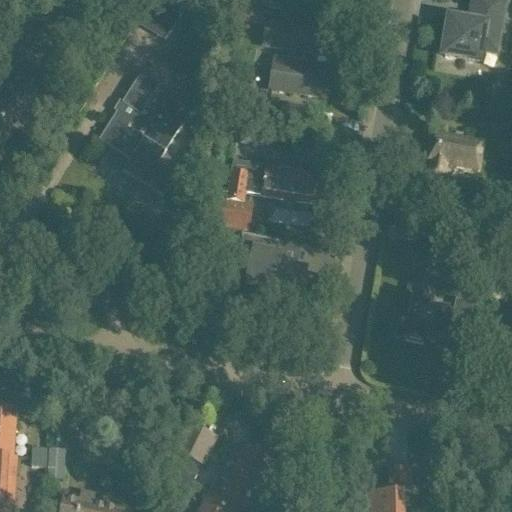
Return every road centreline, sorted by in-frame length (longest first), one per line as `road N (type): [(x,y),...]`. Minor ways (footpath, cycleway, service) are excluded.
road 1 (residential): [(338,401),(397,0)]
road 2 (residential): [(193,370),(0,241)]
road 3 (residential): [(193,370),(0,331)]
road 4 (residential): [(511,435),(338,401)]
road 5 (residential): [(338,401),(193,370)]
